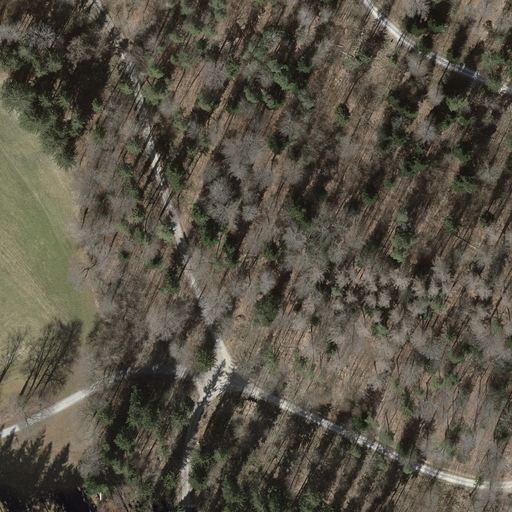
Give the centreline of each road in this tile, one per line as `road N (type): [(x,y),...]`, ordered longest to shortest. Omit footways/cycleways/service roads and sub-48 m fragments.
road 1 (track): [(222,373),(440,474),(511,484)]
road 2 (track): [(189,264),(130,66),(92,0)]
road 3 (track): [(0,436),(127,373),(222,373)]
road 4 (track): [(186,511),(187,434),(222,373)]
road 5 (track): [(399,39),(511,89)]
